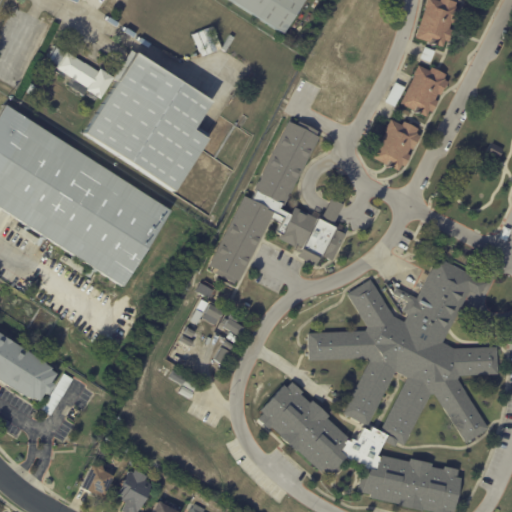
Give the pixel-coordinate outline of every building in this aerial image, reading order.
[(230,0),(302,0),(282,33),(230,0)] [(424,0),(449,0),(455,2),(440,46),(412,36),(424,0)] [(423,46),(433,51),(428,61),(418,57),(423,46)] [(132,50),(210,101),(192,129),(206,138),(172,191),(82,133),(115,82),(111,79),(99,97),(96,95),(94,99),(86,94),(88,90),(86,89),(87,87),(55,67),(57,64),(51,60),(59,49),(64,53),(66,50),(84,62),(85,62),(98,70),(100,67),(113,76),(131,49),(132,50)] [(416,64),(427,70),(429,67),(444,74),(442,78),(446,80),(429,117),(398,102),(416,64)] [(393,82),(402,87),(392,106),(383,101),(393,82)] [(25,91),(30,83),(35,86),(29,94),(25,91)] [(52,243),(0,209),(0,111),(4,105),(168,211),(120,286),(52,243)] [(389,119),(400,124),(401,121),(416,128),(413,133),(418,135),(399,171),(370,156),(389,119)] [(298,121),(317,131),(315,135),(318,136),(282,205),(280,204),(278,208),(289,214),(293,207),(309,215),(312,210),(318,213),(316,218),(319,219),(325,206),(330,198),(341,204),(337,211),(332,221),(341,226),(338,231),(343,233),(330,260),(319,254),(313,265),(296,256),(301,246),(295,243),(293,246),(277,237),(278,235),(274,232),(279,223),(269,218),(237,280),(234,278),(232,282),(214,273),(216,269),(207,265),(243,196),(250,200),(255,191),(252,189),(257,181),(259,178),(258,177),(287,120),(296,125),(298,121)] [(497,157),(501,147),(489,143),(486,153),(497,157)] [(464,273),(482,282),(475,295),(466,290),(438,342),(450,348),(492,346),(493,373),(455,375),(453,379),(483,428),(460,442),(429,394),(425,394),(398,445),(391,441),(389,446),(379,440),(371,455),(374,457),(375,454),(404,461),(404,458),(426,463),(426,466),(438,469),(438,466),(453,469),(451,477),(455,477),(448,511),(443,511),(442,511),(428,511),(429,511),(416,508),(415,510),(394,506),(395,504),(364,498),(364,494),(352,491),(356,476),(361,478),(363,470),(339,458),(333,464),(335,466),(325,477),(317,469),(315,471),(293,450),(292,451),(275,436),(276,435),(266,426),(264,427),(254,418),(259,413),(256,410),(279,384),(282,387),(287,381),(298,391),(296,393),(306,402),(308,400),(324,415),(322,418),(342,436),(340,438),(346,442),(347,438),(351,441),(358,427),(365,431),(367,426),(374,431),(403,377),(390,370),(362,426),(338,413),(364,361),(363,357),(305,360),(304,332),(361,330),(363,326),(342,293),(366,279),(389,315),(400,321),(404,314),(398,310),(403,300),(389,293),(392,287),(412,298),(434,257),(464,273)] [(190,320),(202,299),(208,303),(197,324),(190,320)] [(211,304),(223,311),(215,324),(203,317),(211,304)] [(229,317),(231,313),(239,318),(236,322),(229,317)] [(225,318),(228,320),(229,318),(245,328),(239,336),(224,326),(225,325),(221,323),(225,318)] [(195,332),(192,337),(185,333),(188,327),(195,330),(195,332)] [(227,337),(230,332),(238,338),(234,343),(227,337)] [(0,333),(45,363),(51,367),(49,369),(55,373),(50,382),(54,384),(47,394),(43,392),(38,400),(32,396),(31,398),(24,394),(23,395),(0,379),(0,333)] [(184,336),(194,341),(190,347),(180,341),(183,335),(184,336)] [(224,344),(227,340),(234,345),(231,350),(223,345),(224,344)] [(213,360),(220,348),(229,353),(222,365),(213,360)] [(72,378),(73,379),(51,415),(42,409),(64,374),(72,378)] [(197,385),(194,391),(183,384),(186,379),(197,385)] [(180,391),(183,386),(193,392),(190,397),(180,391)] [(99,495),(93,492),(92,493),(81,488),(92,465),(96,467),(102,465),(104,471),(113,476),(102,497),(99,495)] [(139,472),(148,476),(145,481),(152,484),(137,511),(123,511),(122,511),(126,503),(123,501),(124,498),(117,495),(129,472),(133,475),(135,470),(139,472)] [(165,504),(179,511),(152,511),(159,501),(165,504)] [(188,511),(202,511),(204,508),(193,503),(188,511)]
